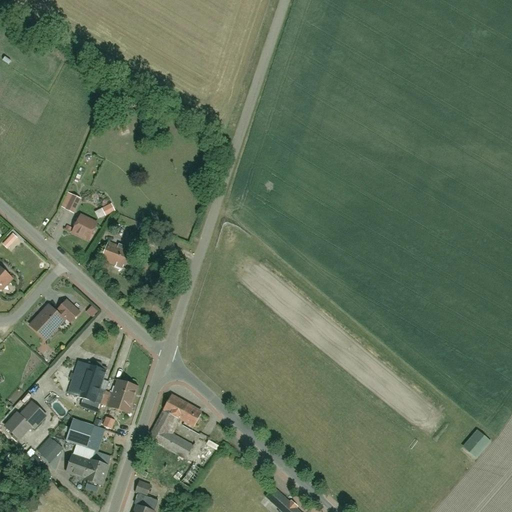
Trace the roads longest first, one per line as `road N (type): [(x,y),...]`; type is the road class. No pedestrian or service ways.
road 1 (residential): [(287,0),(167,358)]
road 2 (residential): [(335,511),(167,358)]
road 3 (residential): [(167,358),(114,511)]
road 4 (residential): [(167,358),(60,261)]
